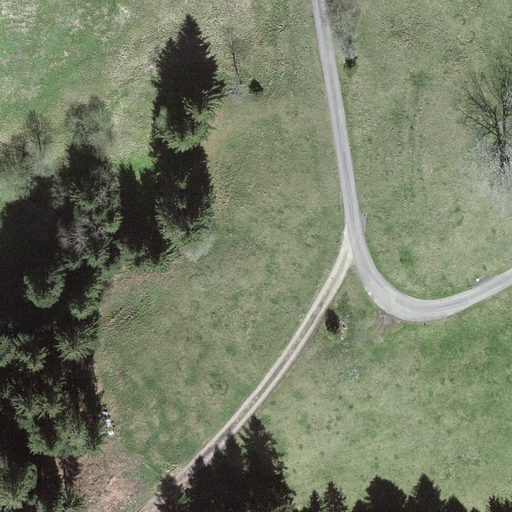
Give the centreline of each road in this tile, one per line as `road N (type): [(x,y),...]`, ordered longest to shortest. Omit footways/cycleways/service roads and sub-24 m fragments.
road 1 (track): [(317,0),(357,237),(375,285),(400,306),(433,310),(511,275)]
road 2 (track): [(150,511),(267,384),(357,237)]
